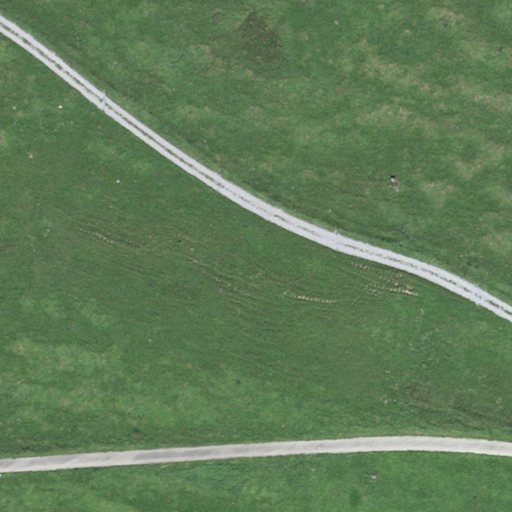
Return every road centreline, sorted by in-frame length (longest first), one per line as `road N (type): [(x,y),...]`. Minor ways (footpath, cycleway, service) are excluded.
road 1 (track): [(511,315),(466,288),(284,222),(0,29)]
road 2 (track): [(511,453),(398,447),(0,470)]
